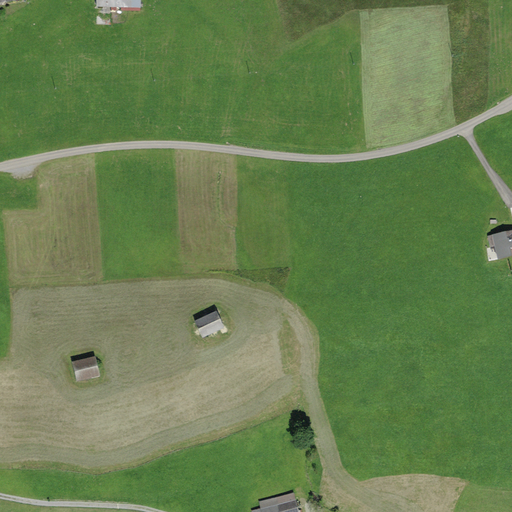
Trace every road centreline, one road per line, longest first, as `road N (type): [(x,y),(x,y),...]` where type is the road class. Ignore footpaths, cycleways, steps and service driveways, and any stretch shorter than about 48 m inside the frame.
road 1 (unclassified): [(0,165),(143,144),(354,157),(398,150),(511,102)]
road 2 (track): [(0,495),(141,511)]
